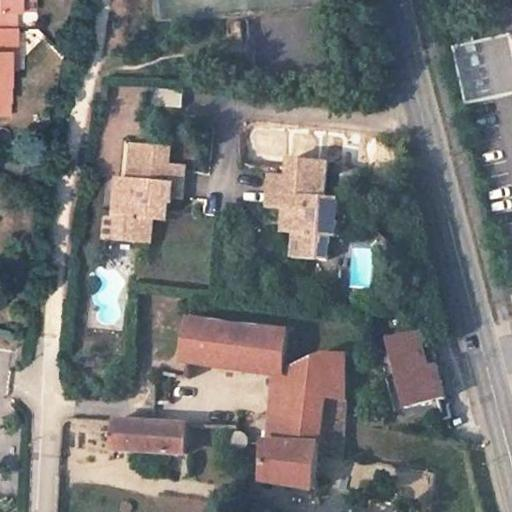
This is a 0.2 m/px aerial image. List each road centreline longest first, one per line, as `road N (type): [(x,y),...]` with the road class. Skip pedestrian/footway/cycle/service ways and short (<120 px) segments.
road 1 (tertiary): [(395,0),(511,467)]
road 2 (track): [(101,0),(61,211),(52,334)]
road 3 (residential): [(52,334),(44,511)]
